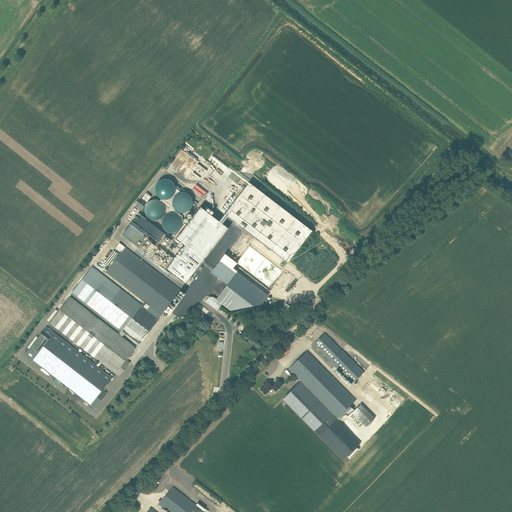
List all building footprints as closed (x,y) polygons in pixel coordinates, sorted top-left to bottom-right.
[(155,188),(155,189),(155,191),(156,193),(156,195),(158,196),(159,198),(161,199),(162,199),(164,200),(166,200),(168,199),(170,199),(171,198),(173,196),(174,195),(175,193),(175,191),(175,189),(175,188),(175,186),(174,184),(173,183),(171,181),(170,180),(168,180),(166,179),(164,179),(162,180),(161,180),(159,181),(158,183),(156,184),(156,186),(155,188)] [(248,183),(223,215),(287,264),(312,231),(248,183)] [(172,201),(172,203),(172,205),(173,206),(174,208),(175,209),(176,211),(178,212),(180,212),(181,213),(183,213),(185,212),(187,212),(189,211),(190,209),(191,208),(192,206),(192,204),(193,203),(192,201),(192,199),(191,197),(190,196),(189,194),(187,194),(185,193),(183,192),(181,192),(180,193),(178,194),(176,195),(175,196),(174,197),(173,199),(172,201)] [(145,207),(145,210),(145,212),(146,215),(147,217),(149,218),(151,219),(154,220),(154,223),(157,222),(157,220),(159,219),(162,218),(163,215),(165,213),(165,210),(165,207),(164,205),(162,203),(160,201),(157,200),(155,200),(152,200),(150,201),(148,203),(146,205),(145,207)] [(166,235),(138,214),(144,207),(139,203),(128,217),(133,221),(132,222),(134,224),(137,221),(162,240),(166,235)] [(199,228),(203,231),(211,221),(209,220),(209,218),(209,216),(208,214),(207,212),(204,211),(202,210),(199,209),(197,210),(194,212),(192,214),(191,216),(191,219),(191,221),(192,224),(194,226),(196,227),(199,228)] [(173,233),(174,235),(177,235),(176,232),(179,231),(180,229),(182,226),(182,223),(182,221),(181,218),(179,216),(177,214),(175,213),(172,213),(169,213),(167,214),(165,216),(163,218),(162,220),(162,223),(162,226),(163,228),(165,231),(167,232),(170,233),(173,233)] [(211,221),(203,231),(207,234),(208,236),(210,238),(212,239),(215,240),(217,240),(220,239),(222,238),(223,236),(224,234),(225,231),(225,228),(224,226),(222,224),(220,222),(218,222),(215,221),(212,222),(211,221)] [(195,233),(194,231),(193,230),(192,229),(190,228),(188,228),(186,228),(184,228),(182,230),(180,231),(179,233),(178,235),(178,237),(179,240),(180,241),(181,243),(182,244),(183,244),(185,245),(186,245),(188,245),(189,245),(190,245),(192,244),(193,243),(194,242),(195,241),(195,240),(195,239),(196,238),(196,236),(196,235),(195,234),(195,233)] [(147,239),(139,249),(185,284),(202,263),(183,248),(174,260),(147,239)] [(210,246),(210,244),(209,243),(208,242),(206,240),(204,240),(202,240),(200,240),(198,241),(196,242),(195,243),(194,245),(194,247),(194,249),(194,251),(195,253),(197,255),(199,256),(201,257),(202,257),(203,258),(205,258),(205,256),(206,256),(207,255),(209,254),(210,253),(210,251),(211,249),(211,248),(210,246)] [(120,243),(113,250),(119,255),(125,247),(120,243)] [(46,327),(25,354),(96,408),(107,393),(103,390),(112,378),(99,367),(102,363),(119,377),(130,363),(126,360),(136,348),(122,337),(125,333),(139,344),(158,319),(147,310),(150,306),(161,315),(180,290),(125,247),(119,255),(106,272),(145,302),(141,306),(92,267),(72,292),(122,331),(119,335),(70,297),(50,323),(99,362),(96,365),(46,327)] [(236,259),(223,249),(216,257),(230,267),(236,259)] [(341,350),(325,333),(313,344),(314,345),(330,361),(353,384),(364,373),(341,350)] [(307,351),(289,369),(338,418),(337,419),(327,428),(329,430),(339,420),(346,414),(348,416),(355,409),(351,405),(356,401),(307,351)] [(263,386),(260,389),(265,395),(272,388),(276,392),(283,384),(278,379),(273,384),(273,385),(272,386),(267,381),(262,385),(263,386)] [(300,381),(282,399),(286,403),(319,437),(327,428),(337,419),(300,381)] [(361,404),(355,410),(352,413),(367,427),(375,418),(361,404)] [(327,428),(319,437),(343,460),(348,456),(356,447),(357,447),(360,443),(339,420),(329,430),(327,428)] [(204,511),(176,490),(172,487),(159,504),(168,511),(204,511)]
